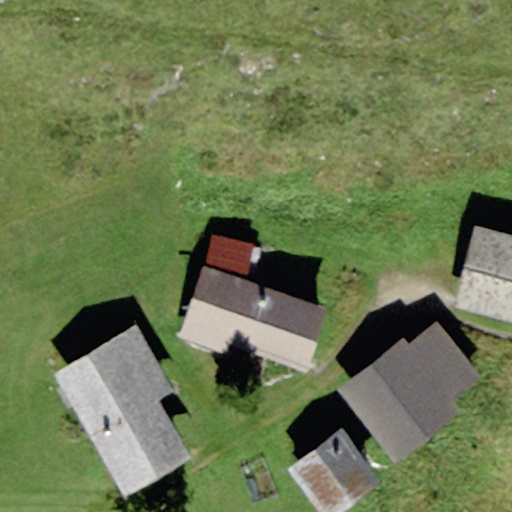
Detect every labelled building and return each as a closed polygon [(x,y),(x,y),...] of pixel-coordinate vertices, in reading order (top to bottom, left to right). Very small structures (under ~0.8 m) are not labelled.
[(511,233),(474,224),(452,305),(511,320),(511,233)] [(212,235),(207,267),(246,280),(253,244),(212,235)] [(207,267),(202,266),(178,341),(226,356),(229,346),(304,371),(325,306),(246,280),(207,267)] [(403,336),(338,387),(397,461),(461,410),(452,399),(480,377),(436,321),(408,343),(403,336)] [(121,333),(53,373),(124,496),(192,457),(159,399),(174,390),(136,325),(121,333)] [(343,511),(382,482),(340,427),(286,467),(320,511),(343,511)]
